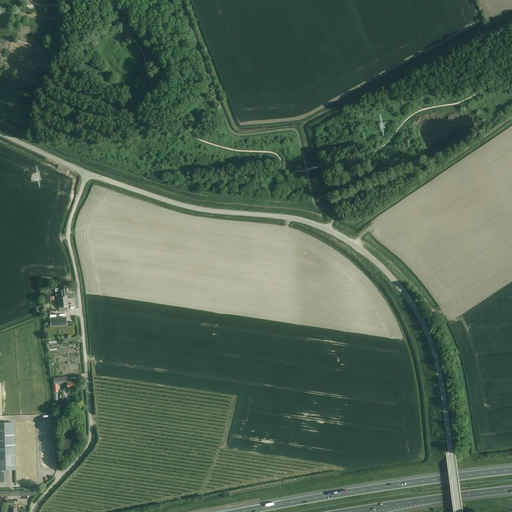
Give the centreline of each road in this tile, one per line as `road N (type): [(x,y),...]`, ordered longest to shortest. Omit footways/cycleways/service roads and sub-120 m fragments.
road 1 (unclassified): [(458,511),(437,358),(393,276),(302,220),(196,209),(86,173)]
road 2 (unclassified): [(32,511),(90,432),(68,237),(86,173)]
road 3 (unknown): [(37,151),(43,141),(181,190),(317,207)]
road 4 (motorway): [(511,470),(242,511)]
road 5 (unknown): [(328,164),(313,132),(325,115),(511,21)]
road 6 (motorway): [(352,511),(511,489)]
